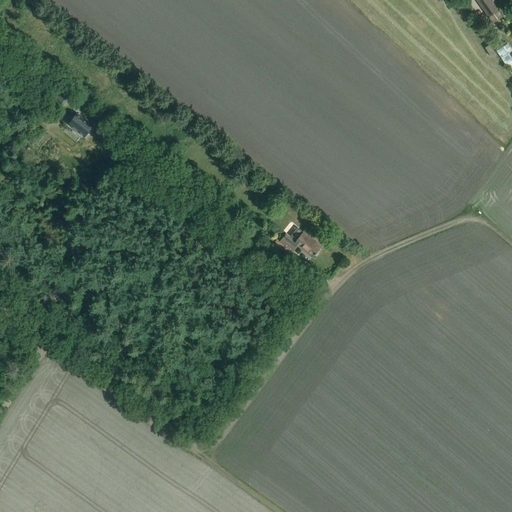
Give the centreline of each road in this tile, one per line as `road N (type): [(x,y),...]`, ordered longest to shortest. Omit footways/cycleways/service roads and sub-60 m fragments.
road 1 (track): [(511,243),(490,224),(466,218),(353,265),(219,437),(202,446)]
road 2 (track): [(202,446),(179,442),(59,354),(46,354)]
